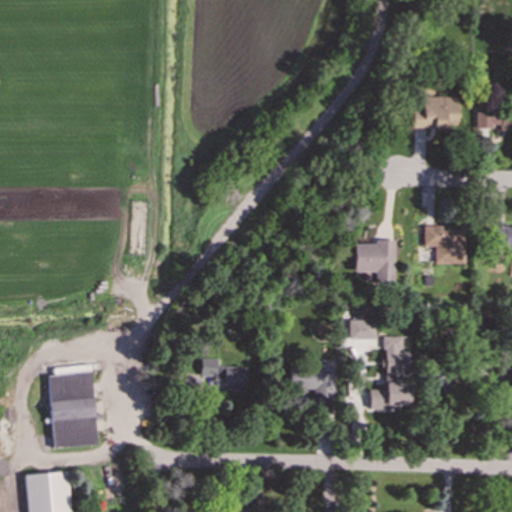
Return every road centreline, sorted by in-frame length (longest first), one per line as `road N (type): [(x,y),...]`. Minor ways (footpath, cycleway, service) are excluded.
road 1 (residential): [(511,469),(152,462)]
road 2 (track): [(15,511),(11,483),(21,458),(93,455),(121,423)]
